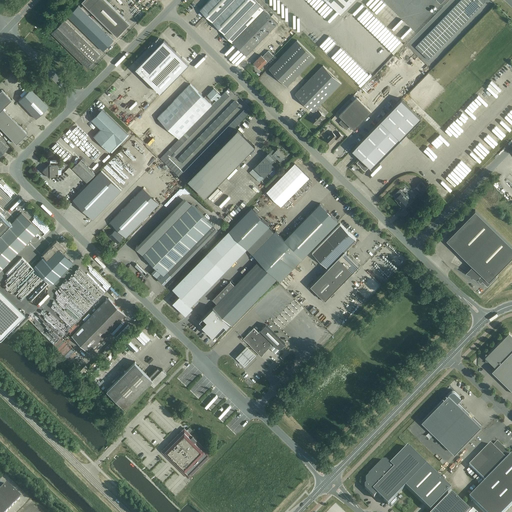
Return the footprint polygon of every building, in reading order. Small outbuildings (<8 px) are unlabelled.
[(130,24),(105,0),(83,0),(82,2),(117,37),(130,24)] [(254,0),(209,0),(200,10),(246,55),(278,23),(254,0)] [(327,0),(341,13),(353,0),(327,0)] [(459,3),(465,9),(467,7),(461,0),(459,3)] [(473,0),(472,2),(478,8),(480,6),(474,0),(473,0)] [(470,4),(476,11),(478,8),(472,2),(470,4)] [(456,5),(463,11),(465,9),(459,3),(456,5)] [(476,11),(470,4),(467,7),(474,13),(476,11)] [(68,16),(82,30),(103,51),(114,40),(78,5),(68,16)] [(454,7),(461,14),(463,11),(456,5),(454,7)] [(454,7),(452,10),(458,16),(461,14),(454,7)] [(474,13),(467,7),(465,9),(471,15),(474,13)] [(136,18),(141,13),(137,8),(132,13),(136,18)] [(471,15),(465,9),(463,11),(469,18),(471,15)] [(450,12),(456,18),(458,16),(452,10),(450,12)] [(437,11),(427,19),(429,22),(439,13),(437,11)] [(469,18),(463,11),(461,14),(467,20),(469,18)] [(454,21),(456,18),(450,12),(447,14),(454,21)] [(445,17),(451,23),(454,21),(447,14),(445,17)] [(461,14),(458,16),(465,22),(467,20),(461,14)] [(465,22),(458,16),(456,18),(462,24),(465,22)] [(445,17),(443,19),(449,25),(451,23),(445,17)] [(454,21),(460,27),(462,24),(456,18),(454,21)] [(449,25),(443,19),(441,21),(447,27),(449,25)] [(52,32),(87,67),(100,54),(64,20),(52,32)] [(445,30),(447,27),(441,21),(438,23),(445,30)] [(460,27),(454,21),(451,23),(458,29),(460,27)] [(283,31),(286,28),(282,24),(280,26),(277,23),(270,30),(279,39),(285,33),(283,31)] [(436,26),(442,32),(445,30),(438,23),(436,26)] [(449,25),(456,31),(458,29),(451,23),(449,25)] [(447,27),(453,34),(456,31),(449,25),(447,27)] [(434,28),(440,34),(442,32),(436,26),(434,28)] [(453,34),(447,27),(445,30),(451,36),(453,34)] [(492,34),(506,48),(474,79),(476,82),(502,56),(505,60),(511,53),(511,52),(511,51),(511,39),(500,27),(492,34)] [(434,28),(432,30),(438,37),(440,34),(434,28)] [(429,33),(436,39),(438,37),(432,30),(429,33)] [(451,36),(445,30),(442,32),(449,38),(451,36)] [(449,38),(442,32),(440,34),(447,41),(449,38)] [(427,35),(433,41),(436,39),(429,33),(427,35)] [(444,43),(447,41),(440,34),(438,37),(444,43)] [(425,37),(431,44),(433,41),(427,35),(425,37)] [(431,44),(425,37),(422,40),(429,46),(431,44)] [(444,43),(438,37),(436,39),(442,45),(444,43)] [(442,45),(436,39),(433,41),(440,48),(442,45)] [(189,64),(164,40),(136,68),(161,93),(189,64)] [(315,58),(297,40),(269,69),(287,86),(315,58)] [(427,48),(429,46),(422,40),(420,42),(427,48)] [(440,48),(433,41),(431,44),(438,50),(440,48)] [(418,44),(424,51),(427,48),(420,42),(418,44)] [(418,44),(415,47),(422,53),(424,51),(418,44)] [(429,46),(435,52),(438,50),(431,44),(429,46)] [(427,48),(433,55),(435,52),(429,46),(427,48)] [(431,57),(433,55),(427,48),(424,51),(431,57)] [(268,50),(262,56),(261,55),(254,62),(259,68),(264,63),(265,64),(273,56),(268,50)] [(424,51),(422,53),(428,59),(431,57),(424,51)] [(313,111),(318,106),(341,83),(323,65),(295,94),(313,111)] [(211,105),(209,103),(204,97),(190,84),(157,117),(179,138),(211,105)] [(213,87),(209,92),(204,97),(209,103),(212,100),(214,98),(216,100),(221,95),(213,87)] [(48,107),(31,89),(18,101),(36,119),(48,107)] [(0,91),(0,127),(12,140),(16,144),(20,140),(21,140),(23,138),(22,138),(27,133),(3,108),(11,100),(1,90),(0,91)] [(339,115),(342,118),(339,122),(346,129),(350,126),(353,129),(371,111),(357,97),(339,115)] [(402,99),(381,121),(352,149),(361,158),(357,162),(365,171),(370,166),(372,168),(400,139),(421,118),(402,99)] [(311,118),(315,122),(317,124),(324,117),(320,113),(322,111),(318,106),(313,111),(315,114),(311,118)] [(94,136),(110,151),(127,133),(102,109),(92,120),(101,129),(94,136)] [(280,121),(278,122),(287,132),(289,130),(280,121)] [(249,138),(256,131),(253,128),(246,135),(249,138)] [(237,130),(189,179),(206,196),(254,146),(237,130)] [(332,132),(325,139),(330,144),(336,138),(339,141),(343,136),(339,132),(336,134),(335,134),(332,132)] [(424,138),(422,140),(430,149),(432,147),(424,138)] [(273,148),(250,171),(260,181),(264,177),(275,166),(271,163),(277,157),(280,160),(285,155),(277,148),(275,150),(273,148)] [(164,162),(169,158),(171,156),(166,152),(160,158),(164,162)] [(72,168),(87,182),(95,174),(81,160),(72,168)] [(43,171),(50,178),(50,176),(59,176),(59,175),(58,175),(58,170),(58,165),(50,165),(50,163),(43,171)] [(122,190),(101,170),(73,200),(93,219),(122,190)] [(183,181),(190,174),(185,170),(183,172),(179,177),(183,181)] [(402,190),(407,187),(405,184),(407,183),(402,177),(396,182),(402,190)] [(418,185),(415,188),(420,193),(423,190),(426,186),(421,182),(418,185)] [(228,222),(247,200),(240,194),(242,191),(235,184),(213,209),(228,222)] [(110,222),(117,228),(124,235),(126,237),(159,203),(143,188),(110,222)] [(409,201),(401,193),(395,199),(400,204),(399,204),(402,207),(409,201)] [(269,226),(251,208),(229,230),(259,260),(277,278),(280,280),(338,221),(320,203),(285,239),(275,230),(274,231),(269,226)] [(168,271),(213,225),(191,204),(142,254),(156,268),(152,272),(163,283),(171,275),(168,271)] [(476,268),(471,276),(477,279),(481,282),(482,280),(487,285),(497,275),(495,274),(511,256),(511,245),(475,210),(446,239),(476,268)] [(0,234),(11,223),(0,212),(0,234)] [(21,213),(11,223),(0,234),(0,270),(39,230),(21,213)] [(40,220),(36,224),(45,232),(48,228),(40,220)] [(312,252),(328,268),(310,286),(325,300),(360,264),(351,256),(350,256),(345,251),(356,239),(340,223),(312,252)] [(117,228),(115,230),(110,236),(117,243),(123,237),(122,237),(124,235),(117,228)] [(173,303),(185,315),(192,309),(190,307),(247,248),(229,231),(172,289),(179,296),(173,303)] [(19,281),(38,299),(73,263),(63,253),(66,249),(64,247),(58,241),(58,242),(56,240),(52,244),(49,246),(50,246),(42,255),(43,256),(19,281)] [(217,303),(213,307),(199,322),(202,325),(201,326),(213,337),(213,336),(216,339),(230,324),(232,325),(277,278),(259,260),(234,285),(230,281),(212,299),(217,303)] [(95,303),(103,294),(83,276),(64,296),(62,294),(57,299),(74,316),(85,304),(89,308),(92,304),(89,301),(91,299),(95,303)] [(90,353),(126,315),(109,298),(72,335),(90,353)] [(273,342),(280,349),(283,346),(285,344),(265,324),(263,327),(260,330),(261,330),(258,332),(254,328),(243,338),(246,342),(251,346),(261,356),(263,354),(272,345),(271,344),(273,342)] [(511,335),(509,332),(488,353),(486,353),(486,360),(488,360),(496,367),(492,370),(511,390),(511,335)] [(255,356),(246,347),(235,358),(244,367),(251,361),(255,356)] [(158,368),(150,376),(135,362),(107,390),(125,408),(151,382),(154,385),(166,373),(163,369),(162,369),(160,370),(158,368)] [(454,453),(481,426),(457,403),(462,398),(455,392),(454,391),(453,391),(452,391),(451,391),(450,392),(447,395),(436,407),(422,421),(454,453)] [(183,429),(164,449),(165,450),(163,451),(170,459),(171,458),(175,461),(174,462),(185,473),(188,476),(210,455),(206,451),(195,441),(197,439),(193,436),(192,437),(183,429)] [(485,481),(511,454),(497,441),(493,446),(490,444),(469,466),(485,481)] [(390,465),(386,461),(383,461),(369,475),(369,476),(366,479),(366,483),(366,484),(365,485),(365,489),(374,498),(377,494),(388,505),(406,487),(430,511),(451,489),(408,447),(390,465)] [(469,498),(482,511),(504,511),(511,505),(511,455),(469,498)] [(281,469),(277,473),(283,479),(294,468),(285,458),(277,466),(281,469)] [(10,494),(13,490),(6,483),(2,487),(10,494)] [(0,489),(0,490),(7,497),(10,494),(2,487),(0,489)] [(13,490),(10,494),(17,501),(20,497),(13,490)] [(14,504),(17,501),(10,494),(7,497),(14,504)] [(470,511),(452,494),(433,511),(470,511)] [(4,500),(11,507),(14,504),(7,497),(4,500)] [(4,500),(1,503),(8,510),(11,507),(4,500)] [(0,503),(0,508),(3,511),(6,511),(8,510),(1,503),(0,503)]
